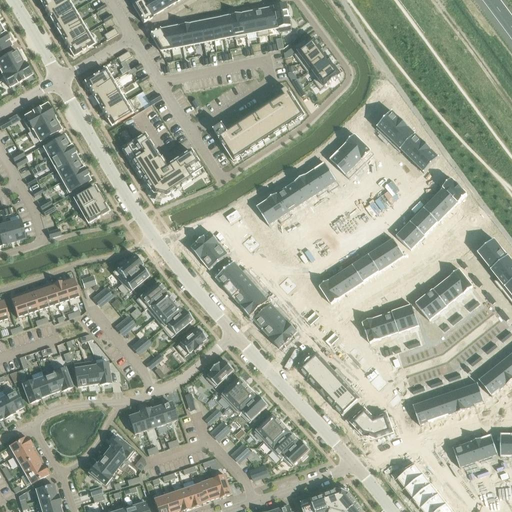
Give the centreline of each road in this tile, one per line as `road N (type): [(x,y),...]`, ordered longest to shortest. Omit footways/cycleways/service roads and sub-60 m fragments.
road 1 (residential): [(338,320),(243,207),(322,154),(374,106)]
road 2 (residential): [(295,0),(347,69),(347,82),(303,127),(222,181)]
road 3 (residential): [(58,79),(154,239)]
road 4 (residential): [(131,38),(222,181)]
road 5 (residential): [(0,290),(154,239)]
road 6 (residential): [(354,467),(491,419)]
road 7 (residential): [(124,404),(197,371),(234,335)]
road 8 (residential): [(354,467),(232,511)]
road 9 (residential): [(154,239),(234,335)]
